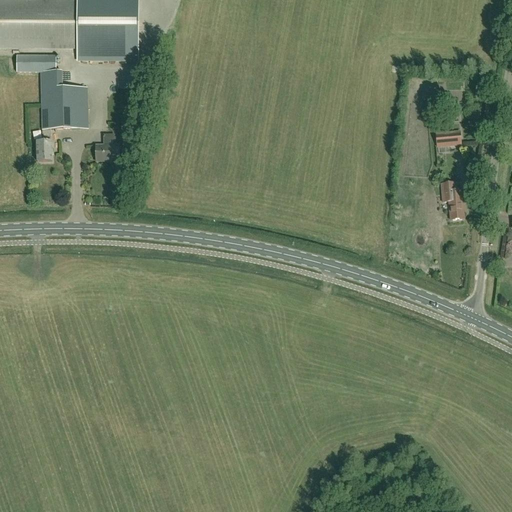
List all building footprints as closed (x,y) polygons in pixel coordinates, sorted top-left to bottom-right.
[(0,49),(75,50),(75,62),(138,62),(138,0),(75,0),(76,2),(0,1),(0,49)] [(51,131),(88,131),(88,90),(62,90),(62,73),(56,74),(56,57),(17,58),(17,74),(41,74),(42,143),(37,144),(37,163),(52,163),(51,131)] [(458,118),(457,105),(436,107),(437,113),(442,113),(443,120),(458,118)] [(460,133),(436,135),(437,147),(460,145),(460,133)] [(128,150),(127,139),(114,139),(114,136),(103,136),(103,147),(96,147),(96,163),(119,163),(119,150),(128,150)] [(455,184),(451,185),(441,186),(443,204),(449,203),(450,222),(464,221),(463,211),(464,211),(462,192),(456,192),(455,184)]
